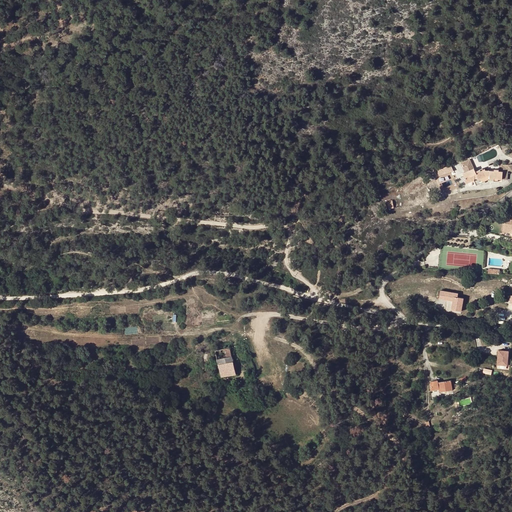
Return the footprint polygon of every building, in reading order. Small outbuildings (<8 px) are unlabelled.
[(466,179),(464,180),(466,184),(471,181),(474,181),(474,179),(478,179),(486,175),(489,176),(489,179),(494,179),(494,178),(498,178),(498,179),(502,179),(508,180),(508,172),(508,171),(511,171),(511,165),(502,165),(502,172),(499,171),(499,170),(494,170),(494,171),(485,171),(485,169),(483,170),(482,169),(475,172),(474,169),(474,168),(470,159),(460,163),(465,173),(463,174),(465,177),(466,179)] [(439,183),(455,178),(451,165),(435,170),(439,183)] [(446,309),(459,311),(461,298),(455,297),(456,292),(440,289),(438,297),(447,298),(446,309)] [(216,351),(218,359),(232,356),(230,347),(216,351)] [(508,351),(498,351),(497,365),(507,366),(508,351)] [(236,371),(235,368),(232,356),(218,359),(219,365),(222,376),(230,375),(232,379),(240,378),(240,380),(246,379),(245,376),(244,370),(243,370),(236,371)] [(438,380),(430,381),(432,390),(440,389),(440,392),(453,390),(451,380),(439,382),(438,380)] [(460,406),(472,402),(470,396),(458,400),(460,406)]
